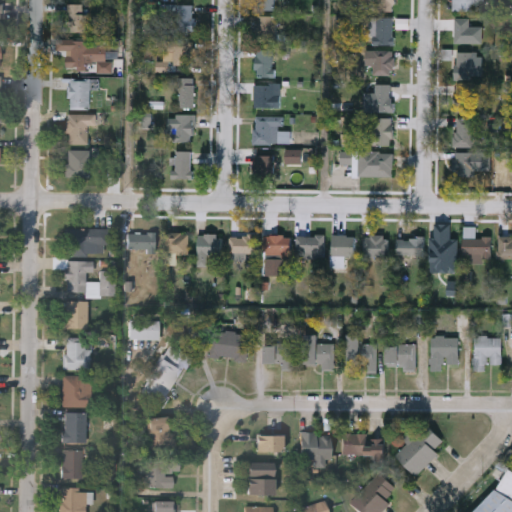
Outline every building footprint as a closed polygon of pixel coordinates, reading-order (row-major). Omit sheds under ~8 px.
[(274,0),(274,8),(256,8),(256,0),(274,0)] [(375,9),(375,0),(394,0),(394,9),(375,9)] [(452,0),(478,0),(478,8),(452,8),(452,0)] [(87,2),(87,31),(65,31),(65,2),(87,2)] [(193,3),(193,33),(174,33),(174,3),(193,3)] [(276,38),(255,38),(255,14),(276,14),(276,38)] [(393,15),(393,43),(372,43),(372,15),(393,15)] [(476,40),(456,40),(456,16),(476,16),(476,40)] [(88,43),(112,43),(112,59),(86,59),(86,67),(67,67),(67,39),(88,39),(88,43)] [(193,45),(193,63),(174,63),(174,45),(193,45)] [(255,75),(255,47),(273,47),(273,75),(255,75)] [(393,49),(393,73),(372,73),(372,49),(393,49)] [(472,49),(472,78),(455,78),(455,49),(472,49)] [(178,106),(178,76),(194,76),(194,106),(178,106)] [(69,107),(69,78),(99,79),(99,87),(89,87),(89,108),(69,107)] [(279,105),(254,105),(254,82),(279,82),(279,105)] [(374,110),(374,82),(392,82),(392,110),(374,110)] [(471,110),(454,110),(454,82),(471,82),(471,110)] [(67,143),(67,112),(95,112),(95,123),(86,123),(86,143),(67,143)] [(168,139),(168,113),(194,113),(194,139),(168,139)] [(290,128),(290,141),(254,142),(253,114),(283,113),(283,128),(290,128)] [(370,142),(370,115),(393,115),(393,142),(370,142)] [(472,116),(472,145),(454,145),(454,116),(472,116)] [(89,149),(89,176),(65,176),(65,149),(89,149)] [(171,178),(171,149),(191,149),(191,178),(171,178)] [(393,174),(353,174),(353,161),(341,161),(341,150),(393,150),(393,174)] [(482,168),(473,168),(473,174),(453,174),(453,150),(482,150),(482,168)] [(254,182),(254,153),(273,153),(273,182),(254,182)] [(64,227),(105,228),(105,254),(64,254),(64,227)] [(188,230),(188,253),(176,253),(176,263),(165,263),(165,230),(188,230)] [(154,232),(154,250),(127,250),(127,232),(154,232)] [(207,264),(197,264),(197,232),(221,232),(221,252),(207,252),(207,264)] [(229,234),(257,234),(257,252),(249,252),(249,258),(229,258),(229,234)] [(290,252),(282,252),(282,254),(262,254),(262,234),(290,234),(290,252)] [(324,256),(295,256),(296,234),(324,234),(324,256)] [(355,234),(355,254),(331,254),(331,234),(355,234)] [(363,234),(388,234),(388,256),(363,256),(363,234)] [(457,255),(430,255),(430,235),(457,235),(457,255)] [(511,258),(498,258),(498,235),(511,235),(511,258)] [(396,236),(424,236),(424,254),(396,254),(396,236)] [(463,254),(463,236),(490,236),(490,262),(470,262),(470,254),(463,254)] [(92,260),(92,270),(85,270),(85,280),(98,280),(98,296),(84,296),(84,291),(64,291),(64,260),(92,260)] [(86,299),(86,327),(64,327),(64,299),(86,299)] [(128,339),(128,319),(158,319),(158,339),(128,339)] [(246,359),(208,356),(210,329),(248,332),(246,359)] [(334,342),(334,365),(306,365),(306,333),(317,333),(317,342),(334,342)] [(376,342),(376,370),(346,370),(346,333),(359,333),(359,342),(376,342)] [(442,364),(442,368),(430,368),(430,333),(458,333),(458,364),(442,364)] [(501,363),(485,363),(485,370),(473,370),(473,335),(501,335),(501,363)] [(89,347),(89,367),(64,367),(64,336),(84,336),(84,347),(89,347)] [(192,355),(161,405),(139,392),(169,342),(192,355)] [(293,368),(280,368),(280,361),(264,361),(264,342),(293,342),(293,368)] [(386,367),(386,342),(415,342),(415,367),(386,367)] [(62,406),(62,373),(85,373),(85,389),(90,389),(90,406),(62,406)] [(62,441),(62,410),(86,410),(85,441),(62,441)] [(147,416),(173,416),(173,452),(147,452),(147,416)] [(406,442),(402,438),(423,418),(442,439),(434,447),(438,452),(415,474),(395,453),(406,442)] [(315,465),(315,458),(299,458),(299,432),(330,432),(330,458),(323,458),(323,465),(315,465)] [(340,432),(384,432),(384,454),(340,454),(340,432)] [(255,450),(255,433),(282,433),(282,450),(255,450)] [(61,478),(61,447),(81,447),(81,478),(61,478)] [(172,471),(172,487),(145,487),(145,458),(178,458),(178,471),(172,471)] [(246,467),(273,467),(273,493),(246,493),(246,467)] [(511,511),(471,511),(496,486),(507,467),(511,469),(511,511)] [(395,487),(384,497),(389,502),(379,511),(360,511),(349,501),(379,471),(395,487)] [(59,511),(59,486),(86,486),(86,511),(59,511)] [(151,511),(151,500),(177,500),(177,511),(151,511)] [(298,511),(297,507),(325,500),(328,511),(298,511)]
